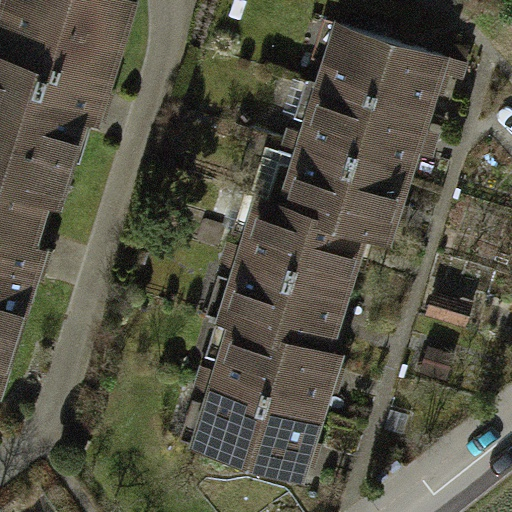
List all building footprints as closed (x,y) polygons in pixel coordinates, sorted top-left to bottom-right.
[(0,195),(61,210),(76,149),(101,155),(134,22),(45,0),(22,0),(0,90),(0,195)] [(351,56),(334,116),(444,147),(460,87),(351,56)] [(426,209),(444,147),(334,116),(317,179),(406,203),(426,209)] [(287,171),(271,230),(389,263),(406,203),(317,179),(287,171)] [(48,263),(61,210),(0,195),(0,361),(37,371),(62,267),(48,263)] [(271,230),(261,265),(379,297),(389,263),(271,230)] [(371,326),(379,297),(261,265),(253,293),(269,298),(371,326)] [(269,298),(256,346),(375,381),(389,331),(371,326),(269,298)] [(360,434),(375,381),(256,346),(241,402),(360,434)]
